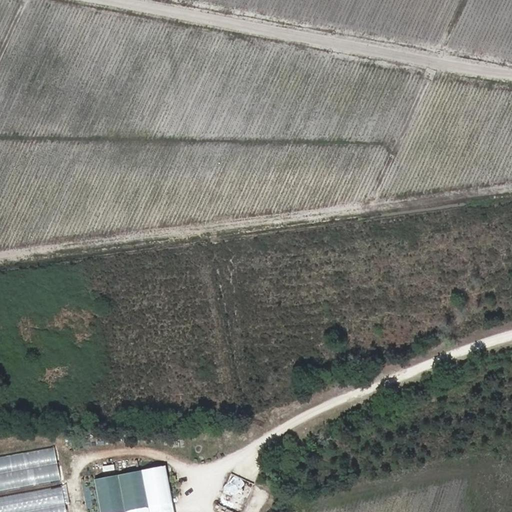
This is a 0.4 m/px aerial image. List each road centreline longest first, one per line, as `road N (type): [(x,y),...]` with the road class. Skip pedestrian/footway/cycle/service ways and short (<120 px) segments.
road 1 (track): [(111,0),(375,50),(400,51),(435,35)]
road 2 (track): [(511,47),(248,0)]
